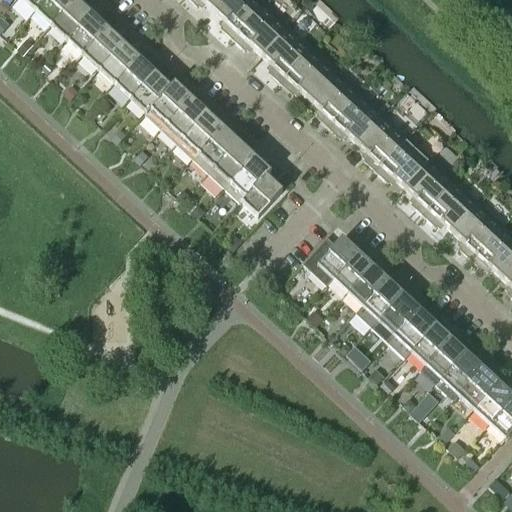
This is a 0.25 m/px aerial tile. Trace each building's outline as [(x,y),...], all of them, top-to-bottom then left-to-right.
[(34,16),(48,0),(17,0),(18,1),(34,16)] [(50,31),(77,0),(48,0),(34,16),(50,31)] [(66,45),(90,19),(79,10),(83,5),(78,0),(77,0),(50,31),(66,45)] [(213,17),(228,0),(183,0),(184,0),(196,12),(201,6),(213,17)] [(231,44),(264,9),(254,0),(228,0),(213,17),(224,27),(219,33),(231,44)] [(260,61),(288,31),(264,9),(231,44),(244,56),(249,50),(260,61)] [(81,60),(110,29),(104,24),(100,29),(90,19),(66,45),(81,60)] [(97,75),(121,49),(111,39),(115,34),(110,29),(81,60),(97,75)] [(279,89),(312,53),(288,31),(260,61),(271,71),(266,77),(279,89)] [(113,89),(141,59),(136,54),(132,58),(121,49),(97,75),(113,89)] [(308,105),(336,75),(312,53),(279,89),(292,100),(297,95),(308,105)] [(129,104),(153,78),(142,68),(147,64),(141,59),(113,89),(129,104)] [(327,133),(360,97),(336,75),(308,105),(319,116),(314,121),(327,133)] [(145,119),(174,89),(168,83),(163,88),(153,78),(129,104),(145,119)] [(160,135),(193,99),(188,94),(184,98),(174,89),(145,119),(144,120),(160,135)] [(356,149),(383,119),(360,97),(327,133),(339,144),(344,139),(356,149)] [(175,150),(205,118),(194,108),(199,104),(193,99),(160,135),(175,150)] [(191,165),(225,128),(220,123),(215,128),(205,118),(175,150),(191,165)] [(374,177),(407,141),(383,119),(356,149),(367,160),(362,165),(374,177)] [(207,179),(236,147),(226,138),(230,133),(225,128),(191,165),(207,179)] [(403,193),(431,164),(407,141),(374,177),(387,188),(392,183),(403,193)] [(223,194),(257,157),(251,153),(247,157),(236,147),(207,179),(223,194)] [(239,206),(267,176),(258,167),(262,162),(257,157),(223,194),(239,209),(240,207),(239,206)] [(422,221),(455,186),(431,164),(403,193),(414,204),(409,209),(422,221)] [(257,222),(281,196),(270,186),(274,181),(267,176),(239,206),(240,207),(257,222)] [(451,238),(479,208),(455,186),(422,221),(435,233),(440,227),(451,238)] [(470,266),(503,230),(479,208),(451,238),(462,248),(457,254),(470,266)] [(499,282),(511,267),(511,238),(503,230),(470,266),(482,277),(487,271),(499,282)] [(325,291),(359,254),(354,249),(351,253),(340,243),(334,250),(325,242),(300,269),(325,291)] [(347,298),(371,272),(361,263),(364,259),(359,254),(325,291),(325,292),(332,284),(347,298)] [(511,304),(511,267),(499,282),(510,292),(505,298),(511,304)] [(355,319),(389,282),(384,277),(380,281),(371,272),(347,298),(361,311),(354,319),(355,319)] [(370,333),(401,299),(391,290),(394,287),(389,282),(355,319),(370,333)] [(386,348),(418,315),(401,299),(370,333),(386,348)] [(403,364),(410,356),(434,330),(418,315),(386,348),(403,364)] [(425,370),(452,341),(447,336),(444,339),(434,330),(410,356),(425,370)] [(434,390),(464,358),(454,349),(458,346),(452,341),(425,370),(419,376),(434,390)] [(457,400),(481,374),(464,358),(434,390),(451,406),(457,400)] [(473,415),(497,389),(481,374),(457,400),(473,415)] [(488,429),(511,403),(511,395),(511,394),(507,398),(497,389),(473,415),(488,429)] [(504,443),(511,434),(511,403),(488,429),(504,443)] [(495,483),(488,490),(500,502),(507,494),(495,483)] [(511,494),(501,504),(508,511),(511,506),(511,494)]
